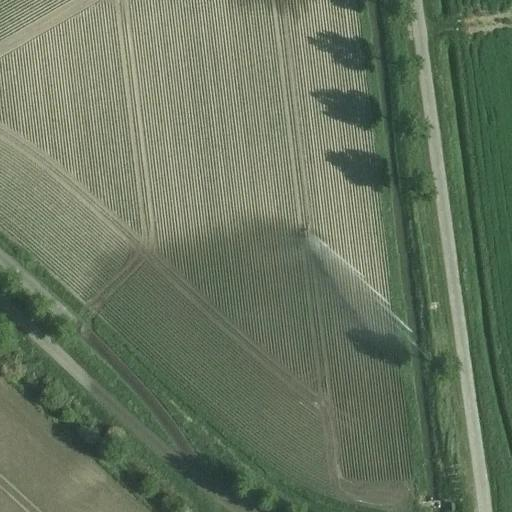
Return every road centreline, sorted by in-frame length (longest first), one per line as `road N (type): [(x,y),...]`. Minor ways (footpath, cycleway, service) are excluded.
road 1 (unclassified): [(479,511),(410,0)]
road 2 (unclassified): [(194,472),(181,440),(0,252)]
road 3 (unclassified): [(0,297),(194,472)]
